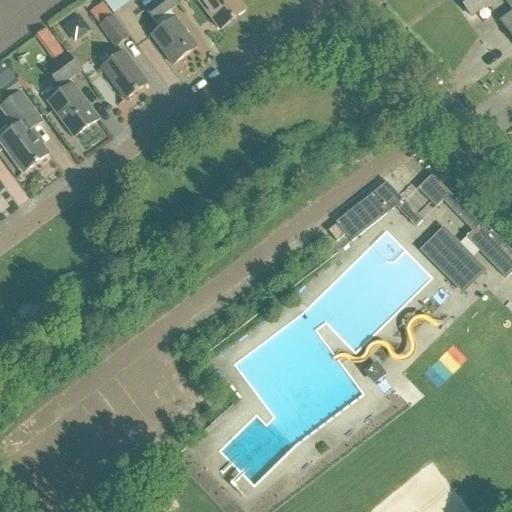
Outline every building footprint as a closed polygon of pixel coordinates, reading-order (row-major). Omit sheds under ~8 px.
[(103,0),(112,13),(132,0),(103,0)] [(157,0),(159,2),(146,11),(161,31),(151,38),(173,67),(197,49),(170,13),(179,6),(173,0),(157,0)] [(196,0),(220,32),(246,13),(236,0),(196,0)] [(457,0),(472,19),(496,0),(503,0),(511,12),(511,13),(499,23),(511,40),(511,2),(510,0),(457,0)] [(116,49),(129,40),(102,4),(89,14),(116,49)] [(47,54),(58,46),(46,30),(35,38),(47,54)] [(6,59),(19,77),(31,67),(19,49),(6,59)] [(125,102),(148,86),(124,54),(101,70),(125,102)] [(47,72),(53,81),(59,89),(60,89),(63,93),(48,104),(74,140),(99,122),(72,86),(69,82),(80,73),(68,56),(47,72)] [(15,81),(0,91),(0,102),(20,89),(15,81)] [(49,157),(31,132),(42,124),(20,94),(0,109),(15,129),(0,139),(0,142),(24,175),(49,157)] [(418,190),(436,209),(443,202),(472,232),(465,239),(506,280),(511,274),(511,253),(491,232),(489,234),(432,176),(418,190)] [(415,229),(423,222),(386,185),(336,225),(337,226),(328,233),(336,243),(345,236),(352,243),(395,209),(415,229)] [(463,294),(487,270),(444,226),(420,250),(463,294)] [(387,377),(377,363),(363,373),(373,387),(387,377)]
